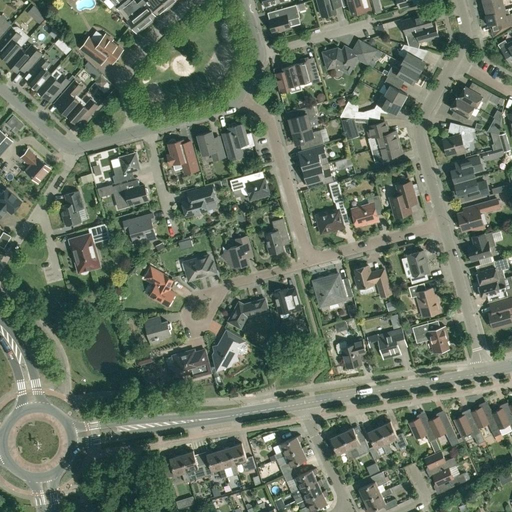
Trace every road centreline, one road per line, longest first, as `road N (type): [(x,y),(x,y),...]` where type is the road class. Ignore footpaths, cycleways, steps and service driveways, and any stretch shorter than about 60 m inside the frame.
road 1 (residential): [(308,264),(270,126),(234,103)]
road 2 (residential): [(441,225),(415,128),(454,59)]
road 3 (tertiary): [(308,404),(482,374)]
road 4 (residential): [(134,133),(125,79),(153,36),(198,0)]
road 5 (tertiary): [(147,426),(308,404)]
road 6 (residential): [(482,374),(441,225)]
road 7 (residential): [(308,264),(441,225)]
road 8 (residential): [(10,251),(75,149)]
